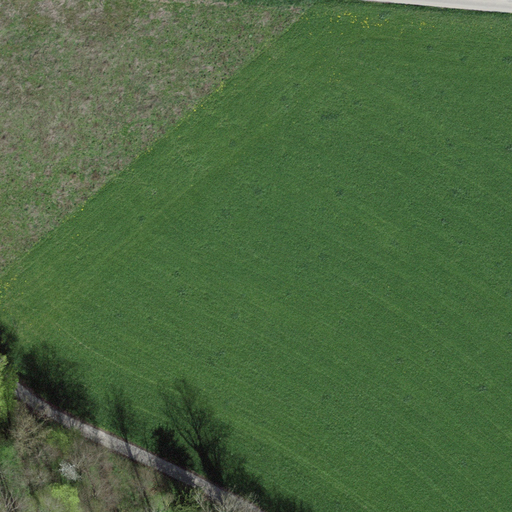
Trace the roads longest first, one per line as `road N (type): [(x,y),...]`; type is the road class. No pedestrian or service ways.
road 1 (track): [(231,511),(0,373)]
road 2 (unclassified): [(373,0),(511,10)]
